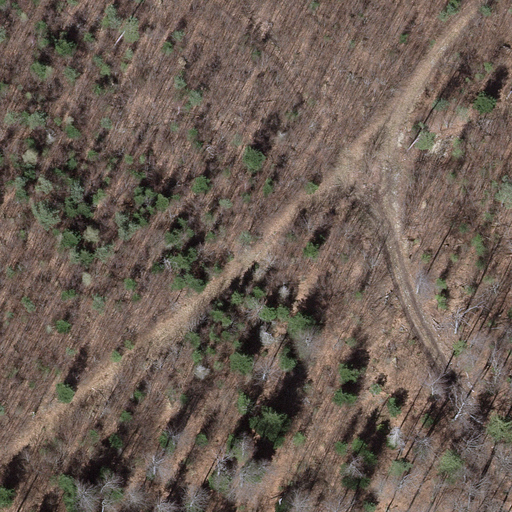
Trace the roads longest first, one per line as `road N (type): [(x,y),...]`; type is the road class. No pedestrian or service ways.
road 1 (track): [(0,474),(191,313),(391,122),(435,53),(484,0)]
road 2 (track): [(476,511),(470,429),(408,265),(252,26),(220,0)]
